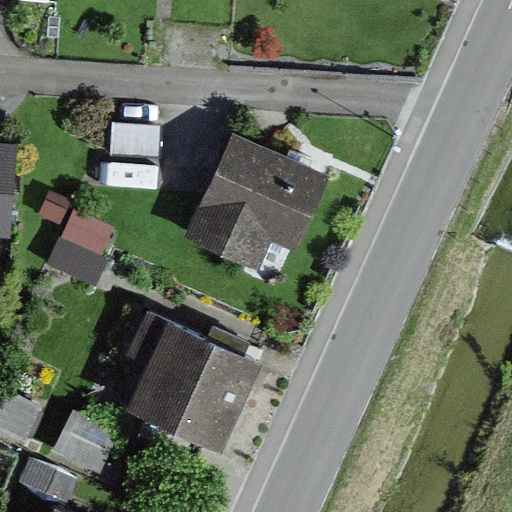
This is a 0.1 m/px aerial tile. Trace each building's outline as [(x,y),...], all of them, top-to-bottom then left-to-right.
[(327,170),(230,131),(185,239),(257,266),(267,240),(289,250),(327,170)] [(13,140),(0,139),(0,233),(3,234),(13,140)] [(101,275),(125,221),(80,201),(56,255),(101,275)] [(149,359),(127,409),(212,450),(257,359),(148,309),(128,348),(149,359)] [(106,462),(121,423),(77,407),(62,446),(106,462)]
